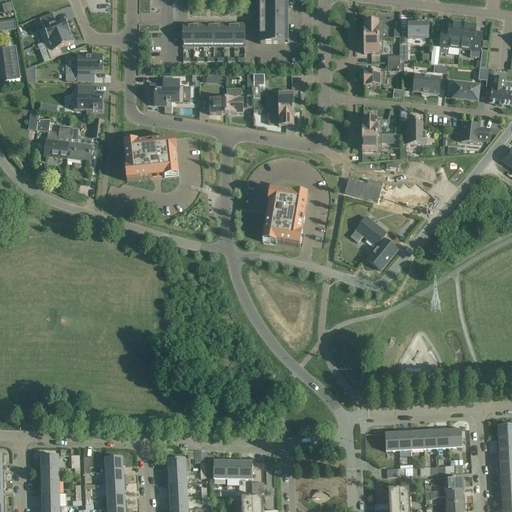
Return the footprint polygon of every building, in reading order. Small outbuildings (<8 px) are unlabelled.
[(264,0),(261,0),(261,8),(264,8),(264,15),(261,15),(261,23),(264,23),(264,36),(260,36),(260,44),(288,44),(288,0),(264,0)] [(70,34),(65,22),(57,25),(53,15),(40,21),(44,30),(39,32),(44,44),(70,34)] [(364,22),(364,39),(383,39),(383,24),(379,24),(379,22),(364,22)] [(429,39),(429,24),(408,24),(408,39),(429,39)] [(441,37),(439,55),(448,56),(459,57),(460,49),(463,26),(450,24),(449,29),(442,28),(441,37)] [(193,47),(193,25),(183,25),(183,47),(193,47)] [(193,25),(193,47),(204,47),(204,25),(193,25)] [(214,47),(214,25),(204,25),(204,47),(214,47)] [(224,47),(224,25),(214,25),(214,47),(224,47)] [(234,47),(234,25),(224,25),(224,47),(234,47)] [(245,47),(245,25),(234,25),(234,47),(245,47)] [(463,26),(460,49),(471,51),(470,58),(479,60),(481,42),(482,36),(482,33),(475,32),(476,27),(463,26)] [(51,61),(52,61),(63,56),(60,50),(74,45),(70,34),(44,44),(50,59),(51,61)] [(364,39),(364,55),(379,55),(379,54),(383,54),(383,39),(364,39)] [(0,50),(0,68),(2,84),(3,84),(5,83),(20,81),(16,50),(4,51),(0,52),(0,50)] [(94,83),(94,73),(102,73),(102,62),(103,62),(103,57),(101,57),(92,56),(92,60),(73,59),(73,75),(66,75),(66,82),(94,83)] [(403,65),(400,65),(400,64),(388,64),(389,73),(403,73),(403,67),(403,65)] [(36,67),(26,71),(28,85),(35,85),(36,67)] [(441,67),(440,75),(448,76),(448,68),(441,67)] [(478,81),(487,82),(488,71),(480,70),(478,81)] [(488,71),(487,82),(491,83),(492,77),(494,77),(495,71),(488,71)] [(364,73),(364,88),(381,88),(381,87),(385,87),(384,73),(364,73)] [(220,85),(227,85),(227,76),(226,76),(217,76),(217,82),(220,85)] [(439,96),(440,79),(415,76),(413,93),(439,96)] [(264,87),(264,77),(254,77),(254,87),(264,87)] [(492,89),(490,105),(496,105),(496,107),(502,108),(502,106),(511,107),(511,103),(511,102),(511,84),(504,83),(504,81),(493,79),(492,89)] [(184,88),(179,88),(179,81),(164,81),(164,91),(155,91),(155,102),(154,107),(157,107),(166,108),(166,104),(183,105),(184,88)] [(478,103),(480,87),(454,84),(452,100),(478,103)] [(93,112),(102,112),(102,99),(94,99),(94,89),(79,88),(79,96),(74,96),(74,112),(86,112),(93,112)] [(393,91),(393,99),(402,100),(402,92),(393,91)] [(278,96),(274,96),(275,111),(294,111),(294,94),(278,94),(278,96)] [(210,101),(210,116),(227,116),(227,97),(211,97),(211,101),(210,101)] [(242,97),(227,97),(227,116),(243,116),(243,101),(242,101),(242,97)] [(275,111),(268,111),(268,126),(275,126),(279,126),(279,128),(294,128),(294,111),(275,111)] [(71,128),(79,129),(80,119),(73,118),(71,128)] [(362,120),(362,136),(381,136),(381,121),(377,121),(377,119),(362,120)] [(38,121),(36,132),(48,134),(48,136),(47,142),(46,142),(45,142),(47,142),(45,157),(44,157),(52,159),(52,157),(67,159),(69,144),(70,139),(71,130),(71,129),(59,128),(59,130),(58,134),(49,134),(50,121),(46,121),(38,120),(38,121)] [(104,122),(93,121),(91,140),(102,141),(104,122)] [(422,133),(422,124),(409,124),(409,131),(406,131),(406,146),(426,146),(426,133),(422,133)] [(479,129),(480,126),(463,125),(462,135),(461,135),(460,143),(478,145),(478,142),(490,144),(491,131),(479,129)] [(69,144),(67,159),(82,161),(82,162),(91,163),(89,163),(92,141),(83,140),(82,146),(77,145),(78,136),(79,131),(71,130),(70,139),(69,144)] [(362,136),(362,153),(377,153),(377,151),(381,151),(381,145),(395,145),(395,147),(400,147),(400,136),(395,136),(381,136),(362,136)] [(131,144),(124,145),(126,168),(125,169),(126,169),(128,183),(179,177),(175,141),(173,141),(138,144),(138,143),(137,143),(138,145),(131,146),(131,144)] [(511,148),(501,163),(511,170),(511,148)] [(349,181),(345,195),(378,204),(382,190),(349,181)] [(391,210),(391,211),(407,216),(413,209),(413,210),(418,204),(421,207),(424,204),(425,205),(428,202),(427,202),(430,198),(416,186),(412,191),(411,192),(411,191),(405,186),(401,191),(398,188),(393,195),(395,196),(399,200),(398,203),(391,210)] [(308,199),(294,197),(294,198),(271,194),(268,208),(269,208),(263,246),(277,248),(277,247),(301,251),(303,237),(302,237),(308,199)] [(367,219),(356,232),(364,238),(369,242),(378,249),(377,250),(367,262),(380,272),(381,272),(397,251),(382,239),(386,234),(367,219)] [(499,436),(499,441),(511,439),(511,427),(497,428),(497,436),(499,436)] [(448,432),(449,450),(462,449),(461,430),(452,430),(453,432),(448,432)] [(423,434),(424,451),(437,450),(436,431),(428,432),(428,433),(423,434)] [(437,450),(449,450),(448,432),(444,433),(444,431),(436,431),(437,450)] [(412,452),(424,451),(423,434),(419,434),(419,432),(411,433),(412,452)] [(398,435),(399,452),(412,452),(411,433),(403,433),(403,435),(398,435)] [(386,453),(399,452),(398,435),(394,435),(394,434),(385,434),(386,453)] [(498,445),(498,453),(511,452),(511,439),(499,441),(499,445),(498,445)] [(501,466),(511,465),(511,452),(498,453),(499,461),(500,461),(501,466)] [(41,471),(59,470),(58,457),(39,458),(40,466),(41,466),(41,471)] [(80,457),(71,457),(71,465),(71,470),(75,469),(75,470),(80,470),(80,457)] [(84,458),(84,474),(90,474),(90,469),(93,469),(92,458),(84,458)] [(105,460),(106,473),(124,472),(123,467),(125,467),(124,459),(105,460)] [(169,474),(185,473),(189,473),(189,460),(167,461),(167,470),(169,470),(169,474)] [(227,481),(227,463),(223,463),(223,462),(214,461),(214,480),(210,480),(210,486),(215,486),(215,480),(227,481)] [(227,481),(239,481),(240,462),(232,462),(232,463),(227,463),(227,481)] [(247,489),(247,497),(253,496),(252,484),(252,481),(252,464),(248,464),(248,462),(240,462),(239,481),(239,489),(247,489)] [(450,468),(451,476),(456,476),(456,475),(463,475),(463,462),(450,463),(450,468)] [(511,477),(511,465),(501,466),(501,470),(499,470),(500,478),(511,477)] [(451,476),(450,468),(445,468),(438,469),(438,476),(451,476)] [(40,483),(59,483),(59,470),(41,471),(41,475),(40,475),(40,483)] [(400,479),(400,470),(387,471),(387,479),(400,479)] [(106,473),(107,485),(126,484),(125,476),(124,476),(124,472),(106,473)] [(167,479),(168,487),(186,486),(185,473),(169,474),(169,478),(167,479)] [(502,491),(511,490),(511,477),(500,478),(500,486),(502,486),(502,491)] [(437,488),(437,494),(444,493),(462,492),(462,487),(464,487),(463,479),(444,480),(445,487),(437,488)] [(59,495),(59,483),(40,483),(40,491),(42,491),(42,496),(59,495)] [(126,484),(107,485),(108,498),(125,497),(125,492),(126,492),(126,484)] [(253,496),(263,496),(264,484),(252,484),(253,496)] [(170,494),(170,499),(187,498),(186,486),(168,487),(168,495),(170,494)] [(511,490),(502,491),(502,495),(501,495),(501,503),(511,502),(511,490)] [(390,511),(409,511),(408,491),(387,492),(389,492),(390,511)] [(445,498),(445,505),(465,504),(464,496),(463,496),(462,492),(444,493),(437,494),(437,499),(445,498)] [(41,508),(60,508),(59,495),(42,496),(42,500),(40,500),(41,508)] [(108,498),(108,510),(127,509),(127,501),(125,501),(125,497),(108,498)] [(187,498),(170,499),(170,503),(169,504),(169,511),(187,511),(187,498)] [(263,499),(242,500),(242,511),(261,511),(261,499),(263,499)] [(511,511),(511,502),(501,503),(501,511),(503,511),(511,511)]
